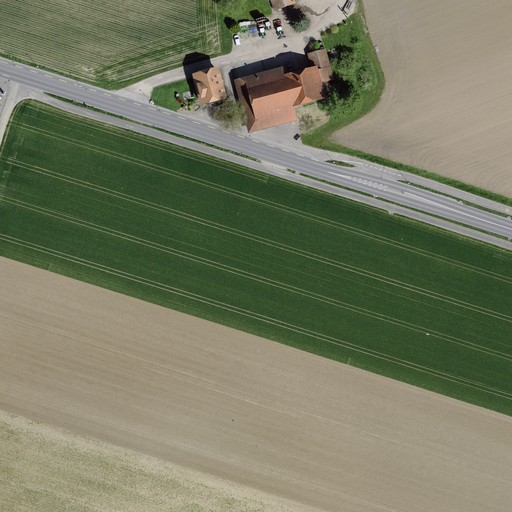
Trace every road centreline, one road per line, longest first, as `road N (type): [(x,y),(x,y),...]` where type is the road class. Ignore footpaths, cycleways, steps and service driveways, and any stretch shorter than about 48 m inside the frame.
road 1 (primary): [(0,69),(511,228)]
road 2 (track): [(16,92),(511,247)]
road 3 (track): [(352,0),(328,26),(144,88),(128,109)]
road 4 (track): [(511,211),(351,160),(324,155),(307,165)]
